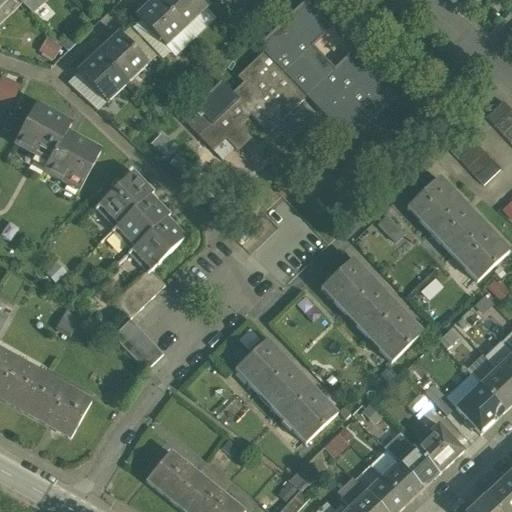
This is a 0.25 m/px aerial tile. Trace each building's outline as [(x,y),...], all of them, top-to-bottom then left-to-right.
[(185,30),(156,0),(155,0),(136,19),(165,50),(185,30)] [(206,10),(196,0),(156,0),(185,30),(206,10)] [(268,135),(306,99),(349,144),(397,98),(354,53),(334,71),(313,49),(332,30),(305,2),(257,48),(263,55),(238,79),(243,85),(232,96),(220,84),(181,121),(212,153),(225,141),(231,147),(244,134),(238,128),(244,123),(250,117),(268,135)] [(147,67),(118,36),(98,56),(127,86),(147,67)] [(59,47),(44,41),(38,55),(53,61),(59,47)] [(127,86),(98,56),(77,76),(106,106),(127,86)] [(503,104),(486,120),(494,129),(511,113),(503,104)] [(70,128),(35,109),(14,147),(48,166),(43,174),(66,187),(68,183),(81,190),(100,155),(66,136),(70,128)] [(511,113),(494,129),(502,138),(511,128),(511,113)] [(511,128),(502,138),(511,146),(511,145),(511,128)] [(152,146),(166,160),(178,148),(164,134),(152,146)] [(467,138),(451,154),(459,162),(476,146),(467,138)] [(476,146),(459,162),(467,171),(484,155),(476,146)] [(484,155),(467,171),(475,180),(492,164),(484,155)] [(492,164),(475,180),(483,188),(500,172),(492,164)] [(132,175),(98,208),(118,229),(149,198),(152,195),(132,175)] [(438,181),(406,211),(430,236),(461,206),(438,181)] [(118,229),(115,231),(134,251),(165,221),(168,218),(149,198),(118,229)] [(461,206),(430,236),(453,260),(485,230),(461,206)] [(185,241),(165,221),(134,251),(131,254),(148,271),(151,274),(185,241)] [(485,230),(453,260),(477,285),(508,255),(485,230)] [(376,287),(352,262),(321,291),(345,316),(376,287)] [(151,274),(148,271),(136,283),(153,300),(165,289),(151,274)] [(153,300),(136,283),(125,294),(141,311),(153,300)] [(376,287),(345,316),(368,340),(399,311),(376,287)] [(141,311),(125,294),(113,305),(130,322),(141,311)] [(399,311),(368,340),(391,365),(422,336),(399,311)] [(130,322),(113,339),(121,348),(138,331),(130,322)] [(138,331),(121,348),(129,356),(146,340),(138,331)] [(238,341),(246,352),(259,343),(251,331),(238,341)] [(146,340),(129,356),(138,365),(155,348),(146,340)] [(266,344),(235,373),(258,398),(289,369),(266,344)] [(155,348),(138,365),(146,373),(163,357),(155,348)] [(5,357),(3,361),(0,358),(0,401),(21,414),(40,381),(28,374),(30,370),(5,357)] [(511,358),(495,373),(511,390),(511,358)] [(289,369),(258,398),(281,422),(312,393),(289,369)] [(511,407),(511,390),(495,373),(480,388),(504,414),(511,407)] [(78,397),(54,384),(52,388),(40,381),(21,414),(70,441),(88,408),(76,401),(78,397)] [(480,388),(455,411),(480,437),(504,414),(480,388)] [(312,393),(281,422),(304,447),(335,418),(312,393)] [(419,399),(407,410),(418,422),(430,411),(419,399)] [(462,454),(437,427),(413,451),(438,477),(462,454)] [(335,457),(353,438),(343,429),(325,448),(335,457)] [(438,477),(413,451),(397,466),(422,492),(438,477)] [(185,511),(207,485),(170,455),(146,484),(180,511),(185,511)] [(422,492),(397,466),(381,481),(406,507),(422,492)] [(494,511),(511,511),(511,473),(484,500),(494,511)] [(400,511),(406,507),(381,481),(365,496),(381,511),(400,511)] [(240,511),(207,485),(185,511),(240,511)] [(350,491),(340,500),(346,507),(356,498),(350,491)] [(381,511),(365,496),(350,510),(351,511),(381,511)] [(494,511),(484,500),(471,511),(494,511)]
